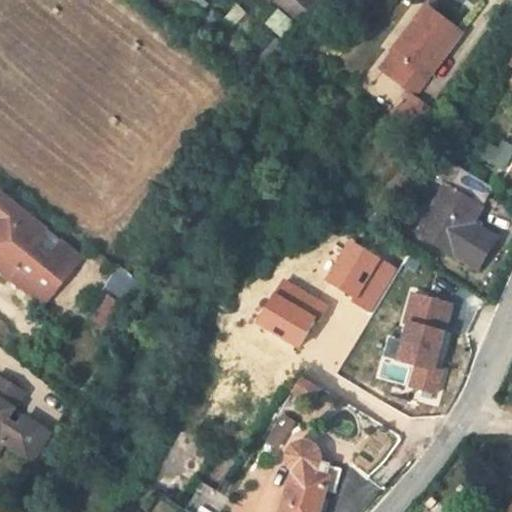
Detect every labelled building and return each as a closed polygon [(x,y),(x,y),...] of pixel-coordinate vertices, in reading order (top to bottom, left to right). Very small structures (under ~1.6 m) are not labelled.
[(325,13),(314,1),(296,18),(308,31),(325,13)] [(461,28),(428,3),(385,66),(421,90),(461,28)] [(486,158),(505,167),(511,153),(511,141),(498,134),(486,158)] [(457,171),(446,190),(453,195),(442,212),(451,217),(434,245),(484,276),(502,245),(478,230),(498,199),(457,171)] [(0,270),(43,307),(87,261),(0,188),(0,270)] [(442,212),(426,239),(434,245),(451,217),(442,212)] [(331,281),(357,297),(355,301),(374,313),(400,270),(355,243),(331,281)] [(300,349),(317,323),(320,324),(329,309),(286,283),(261,325),(300,349)] [(118,333),(128,310),(109,292),(95,317),(118,333)] [(455,304),(412,293),(393,356),(414,362),(412,387),(437,394),(444,370),(436,366),(455,304)] [(0,389),(0,463),(2,463),(10,451),(37,470),(55,444),(29,427),(24,435),(13,428),(30,402),(4,383),(0,389)] [(268,435),(280,443),(297,417),(285,409),(268,435)] [(296,477),(298,481),(303,483),(293,511),(331,511),(337,493),(334,491),(338,478),(321,473),(322,467),(321,465),(320,462),(318,460),(316,459),(314,457),(310,457),(307,456),(304,457),(302,458),(299,459),(297,461),(296,464),(295,465),(294,468),(294,471),(294,474),(296,477)] [(231,511),(210,499),(202,511),(231,511)]
